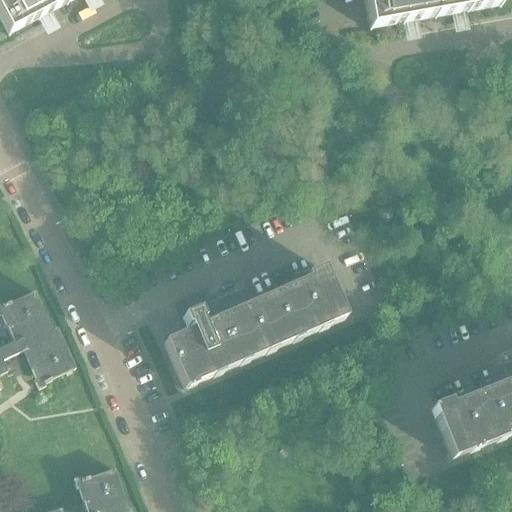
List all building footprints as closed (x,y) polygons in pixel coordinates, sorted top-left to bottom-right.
[(0,0),(0,22),(8,37),(10,36),(9,36),(37,21),(38,22),(39,21),(38,20),(51,13),(66,5),(66,6),(68,6),(67,5),(75,0),(0,0)] [(500,8),(498,0),(363,0),(369,32),(371,31),(371,30),(401,25),(402,26),(403,26),(403,24),(417,22),(434,19),(434,20),(435,20),(435,19),(466,13),(466,14),(467,14),(467,13),(498,8),(498,9),(500,8)] [(184,391),(313,335),(343,322),(321,272),(305,279),(307,283),(218,322),(205,292),(204,292),(205,294),(179,305),(185,318),(181,319),(186,330),(188,328),(191,333),(164,345),(184,391)] [(6,373),(1,363),(23,353),(36,381),(34,382),(38,392),(45,388),(44,386),(51,383),(51,381),(75,370),(56,330),(52,332),(34,294),(10,305),(9,304),(1,307),(5,315),(0,316),(13,344),(0,350),(0,376),(6,374),(6,373)] [(451,461),(511,436),(511,383),(449,408),(447,404),(430,410),(451,461)] [(60,511),(57,511),(132,511),(132,510),(127,511),(114,472),(89,480),(88,478),(81,481),(80,481),(82,489),(78,490),(84,511),(60,511)]
